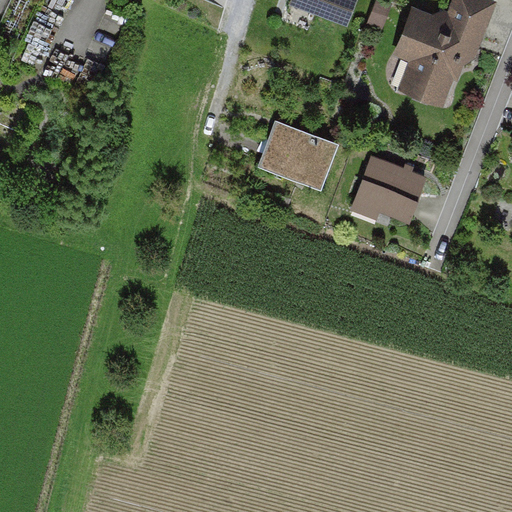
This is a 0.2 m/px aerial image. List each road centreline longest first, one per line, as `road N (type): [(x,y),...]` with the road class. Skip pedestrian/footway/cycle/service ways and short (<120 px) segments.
road 1 (residential): [(511,60),(447,232)]
road 2 (residential): [(213,129),(246,0)]
